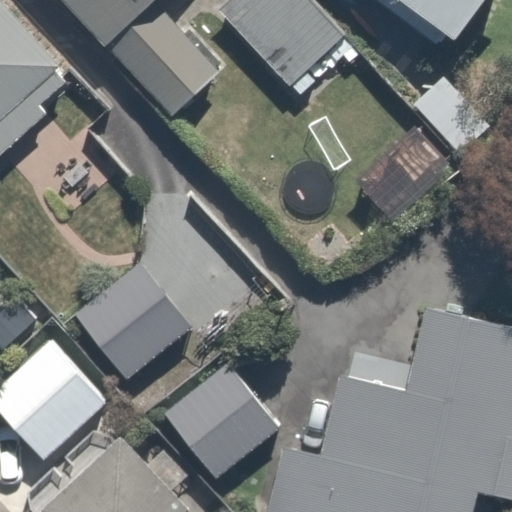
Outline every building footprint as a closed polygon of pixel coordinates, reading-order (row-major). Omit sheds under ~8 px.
[(0,0),(0,154),(83,74),(10,0),(0,0)] [(64,0),(198,150),(259,95),(189,15),(206,0),(64,0)] [(326,0),(232,0),(217,14),(295,99),(361,38),(326,0)] [(511,0),(401,0),(488,55),(511,16),(511,0)] [(497,124),(450,74),(415,107),(462,157),(497,124)] [(151,262),(77,314),(127,384),(201,332),(151,262)] [(293,448),(278,511),(485,511),(488,504),(511,509),(511,330),(433,312),(413,401),(343,385),(327,456),(293,448)] [(76,427),(16,484),(43,511),(185,511),(127,449),(111,464),(76,427)]
